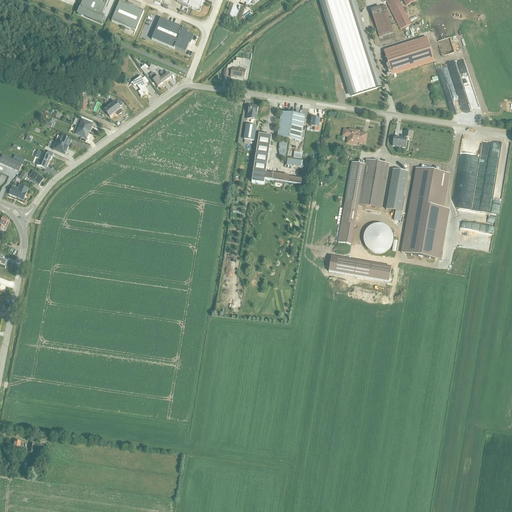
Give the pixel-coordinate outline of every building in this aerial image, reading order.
[(80,8),(77,15),(97,23),(97,22),(102,24),(105,17),(102,16),(109,0),(84,0),(81,8),(80,8)] [(172,0),(191,8),(199,11),(203,0),(172,0)] [(323,0),(321,1),(352,97),(380,87),(352,0),(323,0)] [(352,0),(380,87),(383,87),(382,86),(355,0),(352,0)] [(385,0),(400,30),(411,24),(398,0),(385,0)] [(352,97),(321,1),(319,1),(349,97),(352,97)] [(120,2),(112,22),(136,32),(144,12),(120,2)] [(385,6),(370,10),(379,38),(394,33),(385,6)] [(189,44),(193,37),(193,36),(188,34),(189,32),(183,29),(161,19),(152,40),(174,50),(175,49),(186,53),(189,44)] [(427,37),(384,51),(391,75),(434,62),(427,37)] [(227,67),(227,68),(232,69),(230,77),(244,80),(246,70),(237,69),(238,64),(242,65),(243,59),(236,58),(236,61),(233,61),(233,64),(231,63),(230,65),(229,65),(227,67)] [(144,66),(140,68),(145,74),(149,71),(145,67),(144,66)] [(162,77),(166,82),(172,77),(168,73),(167,74),(165,72),(164,73),(162,71),(160,73),(162,77)] [(164,83),(160,78),(159,76),(156,78),(153,73),(149,76),(158,87),(164,83)] [(141,77),(131,84),(132,84),(134,87),(137,85),(141,91),(138,93),(141,97),(141,98),(149,92),(146,88),(148,87),(146,84),(149,82),(145,77),(142,79),(141,77)] [(83,92),(82,98),(84,98),(84,100),(86,100),(87,98),(90,98),(91,93),(83,92)] [(119,100),(104,111),(110,118),(116,113),(119,116),(123,112),(119,107),(122,105),(119,100)] [(249,105),(247,120),(256,121),(258,107),(249,105)] [(281,113),(277,138),(301,141),(305,116),(281,113)] [(312,118),(311,127),(315,128),(314,131),(318,131),(318,130),(320,131),(321,126),(319,126),(320,119),(312,118)] [(76,127),(90,133),(92,128),(91,128),(92,125),(79,119),(76,127)] [(246,124),(244,140),(254,142),(257,126),(246,124)] [(90,133),(76,127),(73,134),(87,140),(90,133)] [(343,129),(342,137),(347,138),(346,144),(357,146),(358,143),(366,145),(368,134),(360,132),(360,131),(349,129),(349,130),(343,129)] [(394,138),(393,146),(397,147),(396,148),(400,149),(400,147),(406,148),(407,138),(411,139),(412,132),(405,131),(404,138),(405,138),(405,140),(394,138)] [(265,180),(266,174),(271,137),(259,135),(252,183),(264,184),(265,180)] [(55,142),(69,148),(68,147),(69,146),(70,146),(70,145),(72,141),(61,136),(59,140),(57,139),(55,142)] [(280,141),(278,149),(280,158),(285,159),(288,142),(280,141)] [(69,148),(55,142),(52,149),(66,155),(69,148)] [(328,151),(324,156),(328,160),(332,155),(328,151)] [(2,156),(0,161),(0,164),(19,173),(22,165),(2,156)] [(352,163),(338,243),(351,245),(358,205),(382,209),(389,164),(366,160),(365,165),(352,163)] [(415,168),(401,253),(440,260),(449,210),(444,209),(450,174),(415,168)] [(492,180),(490,196),(498,197),(502,170),(494,169),(493,180),(492,180)] [(393,170),(386,210),(395,211),(394,221),(400,222),(408,173),(393,170)] [(456,171),(451,205),(469,207),(473,174),(456,171)] [(23,172),(20,177),(25,181),(28,176),(23,172)] [(33,172),(29,178),(39,185),(44,179),(33,172)] [(266,174),(265,180),(301,185),(302,180),(289,178),(289,177),(272,174),(271,175),(266,174)] [(13,187),(9,195),(24,201),(29,189),(20,185),(18,189),(13,187)] [(378,252),(388,244),(392,232),(387,225),(385,224),(382,221),(380,223),(379,222),(379,221),(373,219),(364,227),(361,234),(363,237),(362,240),(369,249),(378,252)] [(14,441),(13,449),(22,450),(23,443),(14,441)] [(30,443),(28,453),(33,454),(34,449),(37,450),(38,444),(30,443)]
